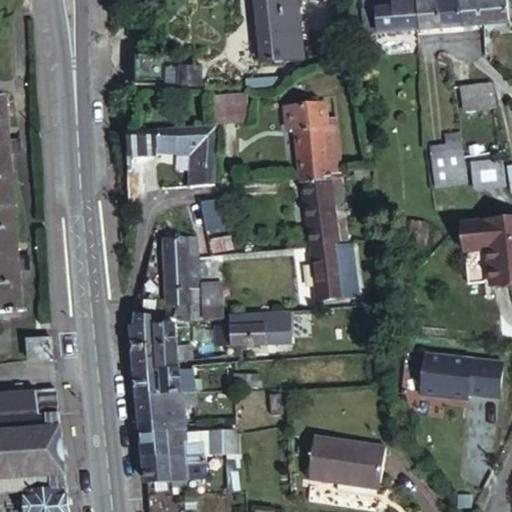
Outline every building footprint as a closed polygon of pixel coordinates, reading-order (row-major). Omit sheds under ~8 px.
[(301,9),(299,0),(257,0),(258,12),(296,9),(301,9)] [(424,27),(421,0),(400,0),(400,4),(368,6),(370,32),(424,27)] [(444,0),(421,0),(424,27),(447,25),(444,0)] [(465,0),(444,0),(447,25),(467,24),(465,0)] [(483,0),(465,0),(467,24),(486,22),(483,0)] [(483,0),(486,22),(511,19),(511,10),(511,0),(483,0)] [(303,32),(301,9),(296,9),(258,12),(261,38),(303,32)] [(306,57),(303,32),(261,38),(263,61),(306,57)] [(190,54),(130,56),(132,87),(191,85),(190,54)] [(500,109),(497,82),(466,84),(469,113),(500,109)] [(241,89),(216,91),(217,120),(243,118),(241,89)] [(0,98),(0,311),(25,310),(11,98),(0,98)] [(340,170),(344,170),(338,117),(329,118),(327,101),(288,106),(290,127),(297,126),(303,174),(340,170)] [(192,166),(191,184),(217,182),(221,123),(147,127),(148,135),(201,133),(201,166),(192,166)] [(446,134),(447,146),(466,144),(464,131),(446,134)] [(433,148),(437,185),(471,181),(466,144),(447,146),(433,148)] [(503,159),(475,162),(477,187),(505,184),(503,159)] [(348,236),(340,170),(303,174),(312,240),(348,236)] [(429,248),(432,244),(438,219),(421,215),(413,242),(401,240),(398,264),(411,267),(418,262),(421,258),(423,255),(429,248)] [(511,217),(466,222),(464,223),(467,245),(491,243),(494,278),(511,276),(511,217)] [(215,232),(216,243),(235,242),(234,229),(215,232)] [(175,270),(202,267),(201,254),(199,232),(167,234),(169,269),(175,270)] [(360,293),(352,235),(348,236),(312,240),(318,291),(347,288),(348,294),(360,293)] [(429,260),(432,244),(429,248),(423,255),(421,258),(418,262),(411,267),(429,260)] [(194,319),(205,317),(203,279),(202,267),(175,270),(169,269),(172,301),(193,300),(194,319)] [(205,317),(224,313),(224,279),(203,279),(205,317)] [(234,322),(235,341),(245,340),(294,339),(293,307),(240,310),(234,311),(234,322)] [(140,312),(138,324),(162,321),(161,314),(140,312)] [(134,324),(136,344),(182,339),(180,320),(162,321),(138,324),(134,324)] [(204,342),(235,341),(234,322),(203,323),(204,342)] [(57,358),(56,338),(31,341),(33,360),(57,358)] [(138,367),(139,372),(185,368),(184,363),(182,339),(136,344),(138,367)] [(428,390),(472,394),(472,389),(502,391),(505,356),(431,350),(428,390)] [(199,391),(197,367),(185,368),(187,392),(199,391)] [(139,372),(141,396),(187,392),(185,368),(139,372)] [(246,383),(245,370),(234,370),(234,382),(246,383)] [(259,371),(245,370),(246,383),(259,383),(259,371)] [(42,387),(42,386),(0,389),(0,414),(45,411),(44,397),(42,387)] [(60,386),(42,387),(44,397),(61,396),(60,386)] [(282,389),(272,390),(273,413),(284,413),(282,389)] [(189,403),(189,405),(202,404),(202,392),(199,391),(187,392),(189,403)] [(141,396),(144,422),(169,421),(169,428),(190,426),(190,419),(189,405),(189,403),(187,392),(141,396)] [(64,409),(61,396),(44,397),(45,411),(64,409)] [(0,489),(26,488),(71,485),(69,459),(64,409),(45,411),(0,414),(0,489)] [(144,422),(147,454),(172,452),(169,428),(169,421),(144,422)] [(175,478),(189,477),(195,476),(214,475),(213,460),(211,452),(240,450),(240,431),(239,427),(201,428),(196,428),(195,425),(190,426),(169,428),(172,452),(175,478)] [(369,476),(371,468),(375,440),(307,428),(300,473),(328,478),(328,470),(369,476)] [(147,454),(150,494),(177,492),(175,478),(172,452),(147,454)] [(368,484),(369,476),(328,470),(328,478),(368,484)] [(28,511),(73,511),(71,485),(26,488),(28,511)] [(0,511),(16,511),(15,497),(0,498),(0,511)]
